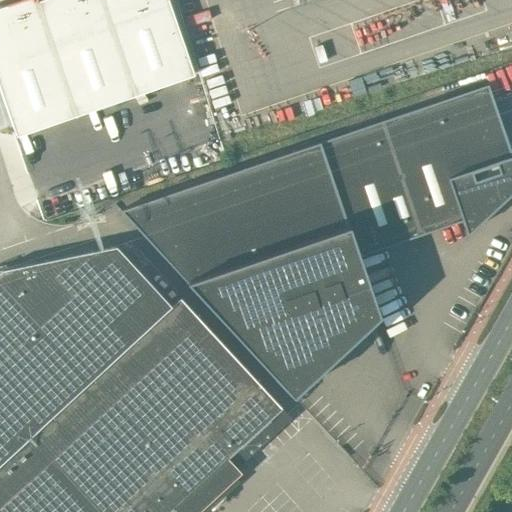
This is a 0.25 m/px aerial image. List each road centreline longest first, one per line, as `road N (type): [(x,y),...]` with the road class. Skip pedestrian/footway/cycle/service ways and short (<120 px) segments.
road 1 (unknown): [(332,511),(347,476),(341,462),(130,235),(105,221)]
road 2 (primary): [(511,317),(402,511)]
road 3 (primary): [(448,511),(511,403)]
